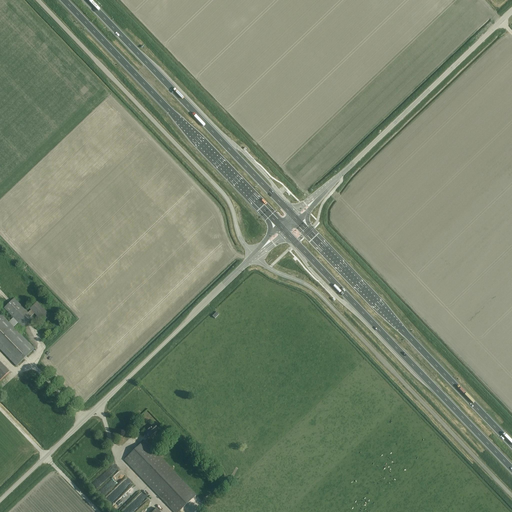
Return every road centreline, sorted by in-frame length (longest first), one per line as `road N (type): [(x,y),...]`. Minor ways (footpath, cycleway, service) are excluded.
road 1 (unclassified): [(511,494),(330,304),(253,256)]
road 2 (unclassified): [(0,500),(253,256)]
road 3 (unclassified): [(253,256),(225,197),(37,0)]
road 4 (trunk): [(284,233),(511,470)]
road 5 (trunk): [(63,0),(278,226)]
road 6 (trunk): [(511,442),(298,221)]
road 7 (trunk): [(291,213),(86,0)]
road 8 (tertiary): [(321,191),(511,9)]
